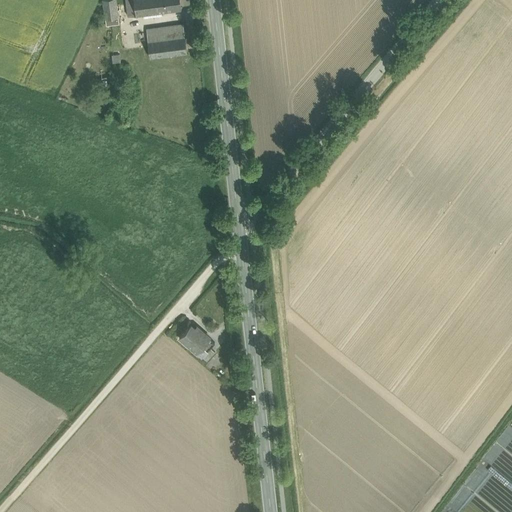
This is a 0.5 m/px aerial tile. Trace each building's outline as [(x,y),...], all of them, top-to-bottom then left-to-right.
[(116,0),(102,0),(105,19),(119,17),(116,0)] [(164,0),(126,0),(128,16),(166,10),(164,0)] [(180,0),(164,0),(166,10),(181,8),(180,0)] [(183,24),(147,29),(148,39),(185,34),(183,24)] [(185,34),(148,39),(150,57),(187,52),(185,34)] [(120,53),(112,54),(113,62),(121,61),(120,53)] [(205,337),(190,325),(180,336),(194,349),(200,343),(205,337)] [(207,350),(202,356),(207,360),(215,351),(210,347),(213,344),(205,337),(200,343),(207,350)] [(207,350),(200,343),(194,349),(202,356),(207,350)]
